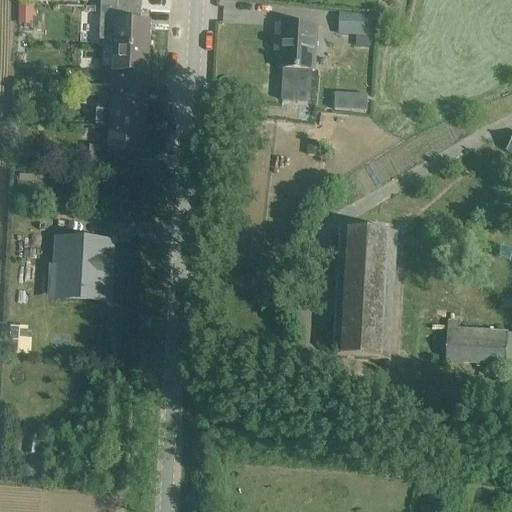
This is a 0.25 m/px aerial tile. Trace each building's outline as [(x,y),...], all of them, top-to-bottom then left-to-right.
[(101,0),(101,9),(109,10),(141,11),(141,0),(101,0)] [(116,29),(115,49),(150,51),(151,25),(141,25),(141,11),(109,10),(108,28),(116,29)] [(341,18),(340,27),(340,36),(372,38),(373,20),(341,18)] [(277,27),(276,41),(283,42),(281,71),(284,71),(282,103),(310,104),(312,73),(315,73),(317,29),(277,27)] [(106,69),(105,88),(138,90),(138,76),(148,77),(150,51),(115,49),(114,70),(106,69)] [(75,71),(74,85),(88,86),(88,71),(75,71)] [(97,128),(111,129),(146,130),(147,105),(137,104),(138,90),(105,88),(99,88),(97,128)] [(146,130),(111,129),(110,149),(90,148),(89,172),(110,173),(111,169),(134,170),(134,156),(145,156),(146,130)] [(334,359),(390,362),(397,235),(341,232),(334,359)] [(64,248),(61,295),(103,297),(106,265),(106,250),(64,248)] [(446,365),(511,369),(511,336),(459,332),(459,324),(448,323),(446,365)] [(30,375),(33,359),(22,357),(19,372),(30,375)]
